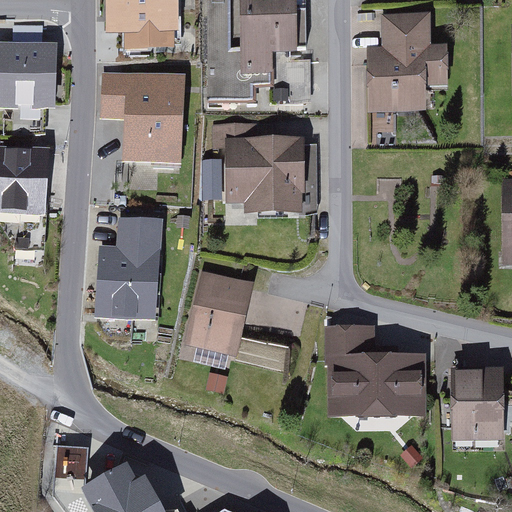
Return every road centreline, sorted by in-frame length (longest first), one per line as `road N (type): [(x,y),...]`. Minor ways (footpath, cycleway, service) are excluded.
road 1 (residential): [(294,511),(109,432),(80,405),(68,374),(84,12)]
road 2 (residential): [(511,342),(359,309),(337,286),(335,0)]
